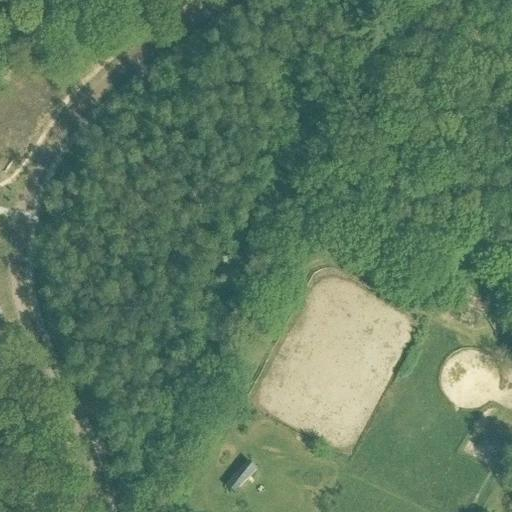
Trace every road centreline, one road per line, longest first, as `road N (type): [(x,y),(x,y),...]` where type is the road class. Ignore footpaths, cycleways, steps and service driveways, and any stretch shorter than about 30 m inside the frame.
road 1 (track): [(98,511),(78,442),(24,333),(13,280),(23,183),(68,118),(132,60),(224,0)]
road 2 (track): [(511,172),(356,44),(275,0)]
